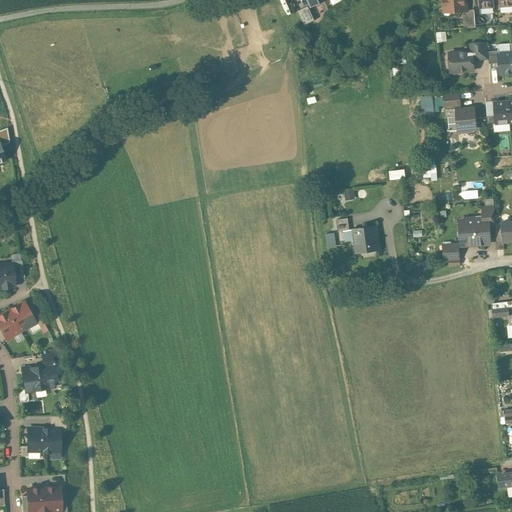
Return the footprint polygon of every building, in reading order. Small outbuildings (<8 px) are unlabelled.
[(465,0),(442,0),(443,9),(450,9),(450,13),(459,13),(458,11),(463,11),(467,11),(467,10),(467,2),(466,3),(465,0)] [(479,0),(480,5),(480,8),(494,7),(494,2),(493,0),(479,0)] [(304,23),(315,20),(311,6),(301,9),(304,23)] [(474,10),(467,10),(467,11),(463,11),(464,28),(476,27),(474,10)] [(487,42),(470,43),(470,51),(472,51),(473,60),(489,59),(488,51),(487,42)] [(470,51),(449,53),(451,72),(474,70),(473,60),(472,51),(470,51)] [(498,51),(488,51),(489,59),(489,64),(499,63),(498,53),(499,53),(498,51)] [(511,52),(499,53),(498,53),(499,63),(500,74),(511,73),(511,52)] [(459,93),(444,94),(445,107),(460,106),(459,93)] [(437,114),(433,94),(421,96),(424,113),(430,111),(431,115),(437,114)] [(508,101),(494,102),(495,114),(496,124),(510,123),(508,101)] [(474,109),(463,110),(463,108),(460,109),(460,106),(445,107),(446,117),(457,116),(458,130),(469,129),(469,127),(476,126),(475,118),(477,118),(476,110),(474,110),(474,109)] [(495,114),(487,115),(488,129),(494,128),(494,124),(496,124),(495,114)] [(0,144),(0,146),(10,142),(7,128),(0,130),(0,144)] [(345,189),(347,200),(356,198),(354,188),(345,189)] [(495,208),(483,209),(483,219),(489,219),(489,225),(495,225),(495,224),(496,224),(495,208)] [(348,218),(337,220),(338,231),(349,230),(348,218)] [(483,219),(481,220),(482,222),(475,223),(475,220),(474,220),(476,244),(476,243),(483,242),(483,244),(490,243),(489,225),(489,219),(483,219)] [(474,220),(459,221),(461,245),(470,245),(469,243),(475,243),(475,244),(476,244),(474,220)] [(511,221),(501,222),(502,223),(503,242),(511,241),(511,221)] [(496,224),(495,224),(495,225),(497,250),(504,249),(503,242),(502,223),(496,224)] [(376,226),(353,229),(356,253),(379,250),(376,226)] [(458,245),(451,245),(451,250),(444,250),(445,259),(459,258),(458,245)] [(21,260),(11,261),(12,263),(13,263),(14,279),(25,277),(21,260)] [(12,263),(0,264),(0,288),(6,288),(6,287),(15,286),(14,279),(13,263),(12,263)] [(24,302),(9,311),(20,331),(27,327),(27,328),(35,323),(36,323),(27,308),(24,302)] [(40,315),(34,304),(27,308),(36,323),(35,323),(36,324),(42,320),(40,315)] [(508,308),(492,310),(493,317),(509,315),(508,308)] [(20,331),(9,311),(0,315),(0,328),(6,339),(6,340),(13,336),(13,335),(20,331)] [(511,350),(511,344),(511,343),(499,345),(500,352),(511,350)] [(57,351),(41,354),(43,366),(54,364),(54,365),(60,364),(57,351)] [(43,366),(31,368),(22,369),(26,392),(27,391),(26,390),(35,388),(35,390),(45,388),(54,387),(52,379),(56,378),(54,365),(54,364),(43,366)] [(66,416),(50,416),(50,428),(60,428),(60,431),(66,431),(66,416)] [(50,428),(28,428),(28,446),(28,452),(60,452),(60,431),(60,428),(50,428)] [(511,473),(500,475),(501,486),(511,484),(511,473)] [(59,487),(27,489),(28,495),(29,511),(35,511),(60,510),(61,510),(60,493),(59,487)]
